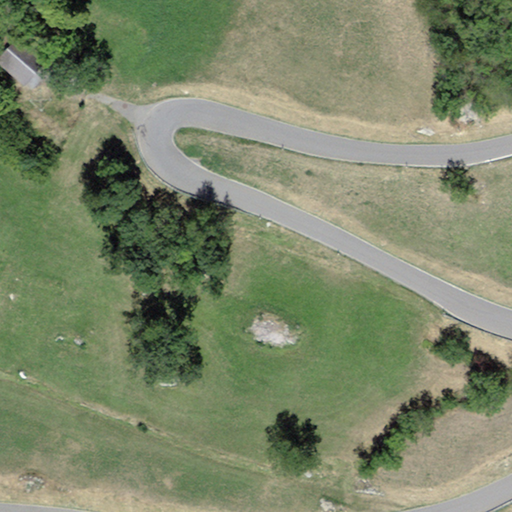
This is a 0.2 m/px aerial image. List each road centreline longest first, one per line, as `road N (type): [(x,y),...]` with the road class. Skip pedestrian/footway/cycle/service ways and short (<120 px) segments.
road 1 (tertiary): [(511,322),(192,176),(157,149),(155,138),(165,111),(189,103),(279,134),(374,151),(454,155),(511,144)]
road 2 (track): [(157,121),(36,79)]
